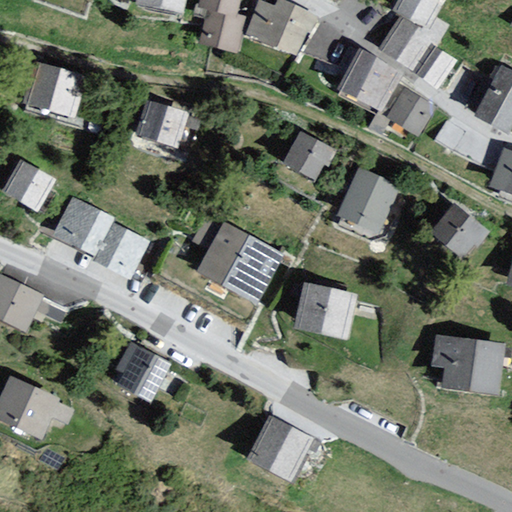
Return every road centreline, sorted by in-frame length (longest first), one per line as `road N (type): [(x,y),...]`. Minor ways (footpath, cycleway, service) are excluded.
road 1 (residential): [(0,250),(511,506)]
road 2 (residential): [(0,33),(240,86),(360,133),(511,213)]
road 3 (residential): [(311,0),(511,144)]
